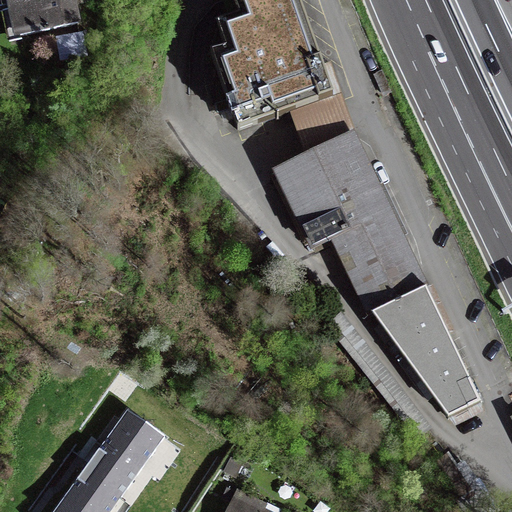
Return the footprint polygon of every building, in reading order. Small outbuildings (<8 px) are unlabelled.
[(55,0),(12,0),(13,3),(0,5),(0,11),(14,9),(55,0)] [(72,0),(55,0),(14,9),(20,36),(78,24),(72,0)] [(298,0),(232,0),(239,18),(216,25),(224,49),(210,54),(238,131),(333,97),(322,66),(298,0)] [(290,112),(306,157),(355,133),(331,63),(322,66),(333,97),(290,112)] [(333,238),(389,211),(352,135),(275,172),(312,248),(333,238)] [(389,211),(333,238),(369,315),(372,314),(448,419),(481,403),(389,211)] [(420,437),(429,430),(339,317),(330,324),(420,437)] [(143,386),(124,374),(116,388),(135,399),(143,386)] [(158,511),(191,448),(162,433),(162,431),(159,427),(152,421),(142,417),(133,416),(130,422),(128,420),(107,460),(93,453),(79,482),(140,511),(158,511)] [(454,451),(436,464),(471,511),(486,511),(494,507),(454,451)] [(234,477),(241,463),(232,459),(225,472),(234,477)] [(263,511),(265,506),(237,492),(227,511),(263,511)]
